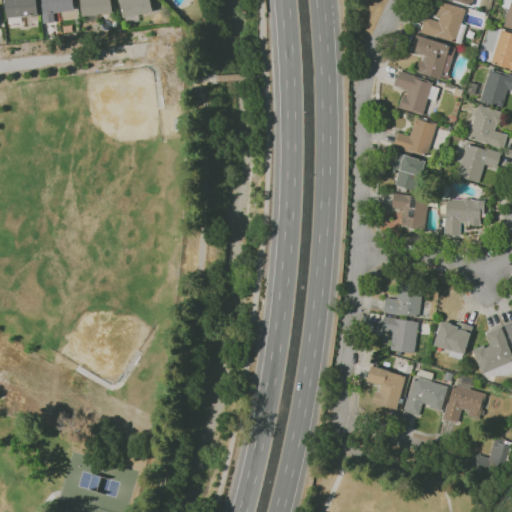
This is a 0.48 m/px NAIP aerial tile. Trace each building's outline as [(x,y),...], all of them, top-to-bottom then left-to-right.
[(10,23),(10,18),(8,18),(5,0),(37,0),(39,14),(39,15),(33,16),(33,14),(24,15),(24,16),(22,16),(22,22),(10,23)] [(45,23),(42,0),(75,0),(77,10),(60,12),(54,13),(55,22),(45,23)] [(84,22),(81,1),(80,1),(79,0),(112,0),(114,12),(99,14),(99,20),(84,22)] [(124,17),(121,2),(119,2),(118,0),(151,0),(154,11),(124,17)] [(511,28),(503,26),(509,9),(501,7),(503,0),(511,0),(511,28)] [(455,42),(437,36),(436,37),(421,32),(425,17),(438,22),(441,14),(438,14),(441,2),(465,10),(461,24),(466,26),(461,44),(455,42)] [(511,69),(509,69),(510,68),(491,62),(501,30),(511,33),(511,69)] [(440,80),(415,72),(419,60),(423,61),(424,57),(425,56),(414,52),(415,51),(411,50),(416,35),(450,46),(456,48),(447,77),(449,77),(448,80),(441,78),(440,80)] [(476,51),(470,49),(472,43),(478,44),(476,51)] [(501,108),(480,102),(490,69),(508,74),(508,73),(511,74),(511,90),(507,89),(501,108)] [(423,115),(398,107),(401,96),(406,97),(408,90),(394,85),(398,70),(414,75),(433,81),(432,86),(439,88),(436,101),(428,98),(423,115)] [(474,95),(467,93),(470,82),(477,85),(474,95)] [(502,149),(468,138),(478,105),(503,113),(499,124),(496,124),(494,131),(507,135),(502,149)] [(426,156),(409,150),(408,152),(392,147),(397,132),(409,136),(415,117),(420,118),(420,117),(428,119),(427,121),(437,124),(426,156)] [(478,183),(457,177),(467,144),(484,150),(484,148),(501,153),(497,168),(484,164),(478,183)] [(406,189),(405,193),(394,190),(396,184),(394,183),(398,169),(394,168),(393,171),(390,170),(396,152),(405,155),(424,161),(415,192),(406,189)] [(425,229),(401,227),(402,209),(391,208),(393,193),(405,194),(405,195),(428,197),(425,229)] [(460,235),(444,234),(445,220),(446,199),(462,199),(462,198),(471,198),(471,200),(484,200),(484,214),(480,214),(480,220),(480,226),(467,226),(468,222),(460,222),(460,235)] [(419,316),(396,314),(384,312),(386,298),(397,299),(400,281),(424,284),(419,316)] [(415,352),(391,349),(393,333),(382,331),(384,316),(399,319),(419,322),(415,352)] [(462,359),(449,355),(451,350),(435,345),(442,321),(444,322),(445,321),(453,323),(453,324),(457,326),(458,320),(473,325),(471,333),(465,354),(464,354),(462,359)] [(488,376),(486,375),(485,373),(483,373),(473,350),(484,345),(486,348),(492,345),(487,332),(501,326),(511,351),(511,373),(510,374),(507,375),(503,375),(500,375),(494,375),(491,375),(488,376)] [(391,372),(406,376),(397,409),(386,406),(386,407),(372,403),(375,391),(378,391),(380,385),(368,381),(372,365),(390,370),(391,372)] [(420,415),(404,411),(409,394),(410,394),(414,380),(415,376),(416,376),(418,372),(420,372),(421,369),(434,373),(432,381),(449,386),(441,411),(430,407),(430,405),(423,403),(420,415)] [(458,422),(443,418),(447,406),(448,406),(454,384),(457,384),(460,374),(474,379),(471,388),(487,393),(480,418),(468,415),(470,411),(462,408),(458,422)] [(511,448),(504,476),(474,467),(478,454),(490,458),(495,439),(499,440),(500,438),(506,439),(505,443),(511,444),(511,448)]
